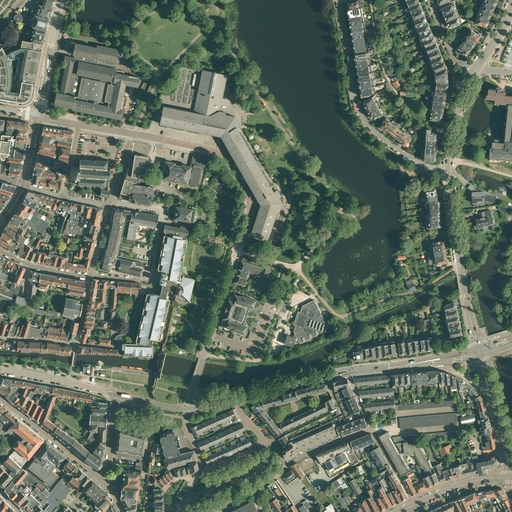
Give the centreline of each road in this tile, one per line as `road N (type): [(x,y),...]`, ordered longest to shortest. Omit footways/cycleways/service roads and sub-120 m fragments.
road 1 (residential): [(337,0),(355,106),(391,144),(449,171)]
road 2 (residential): [(188,408),(238,250)]
road 3 (tertiary): [(469,316),(449,171)]
road 4 (residential): [(97,475),(0,397)]
road 5 (residential): [(150,278),(163,211),(110,202)]
